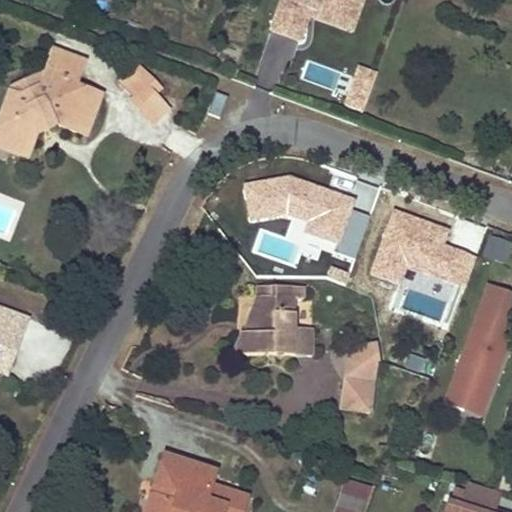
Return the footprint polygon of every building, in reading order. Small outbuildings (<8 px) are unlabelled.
[(329,0),(283,0),(280,10),(309,21),(321,25),(329,0)] [(363,0),(329,0),(321,25),(351,36),(363,0)] [(309,21),(280,10),(271,34),(301,45),(309,21)] [(270,37),(257,77),(279,85),(292,44),(270,37)] [(37,133),(36,129),(48,123),(49,125),(85,139),(100,101),(65,86),(67,82),(75,85),(84,62),(54,50),(43,80),(40,90),(19,97),(9,94),(0,116),(0,136),(16,142),(11,153),(27,159),(37,133)] [(376,72),(358,66),(344,107),(361,113),(376,72)] [(37,77),(11,87),(9,94),(19,97),(40,90),(43,80),(37,77)] [(168,109),(146,88),(132,102),(154,124),(168,109)] [(216,94),(209,113),(220,117),(227,98),(216,94)] [(36,129),(37,133),(39,138),(52,132),(49,125),(48,123),(36,129)] [(16,142),(0,136),(0,149),(11,153),(16,142)] [(250,223),(285,217),(307,225),(304,234),(336,245),(334,251),(355,258),(370,216),(351,210),(355,198),(291,176),(243,184),(250,223)] [(449,229),(396,210),(374,274),(401,283),(407,267),(463,286),(474,256),(444,245),(449,229)] [(489,237),(483,252),(503,259),(508,243),(489,237)] [(331,267),(328,276),(344,281),(347,273),(331,267)] [(511,324),(511,296),(489,288),(480,312),(511,324)] [(294,331),(295,315),(296,299),(260,297),(258,335),(244,334),(243,356),(312,359),(313,332),(294,331)] [(260,297),(257,297),(244,334),(258,335),(260,297)] [(0,375),(7,378),(11,365),(16,352),(0,346),(0,325),(4,313),(0,311),(0,375)] [(498,374),(511,336),(511,324),(480,312),(445,405),(464,412),(469,397),(487,403),(494,385),(488,383),(492,372),(498,374)] [(0,346),(16,352),(27,321),(4,313),(0,325),(0,346)] [(243,356),(244,334),(240,334),(231,355),(243,356)] [(494,385),(498,374),(492,372),(488,383),(494,385)] [(369,414),(372,399),(374,384),(345,378),(339,409),(369,414)] [(431,460),(440,436),(424,430),(415,454),(431,460)] [(216,474),(164,457),(146,511),(245,511),(249,502),(211,489),(216,474)] [(366,511),(374,492),(345,481),(333,511),(366,511)] [(492,511),(499,492),(468,482),(460,508),(447,504),(444,511),(492,511)]
